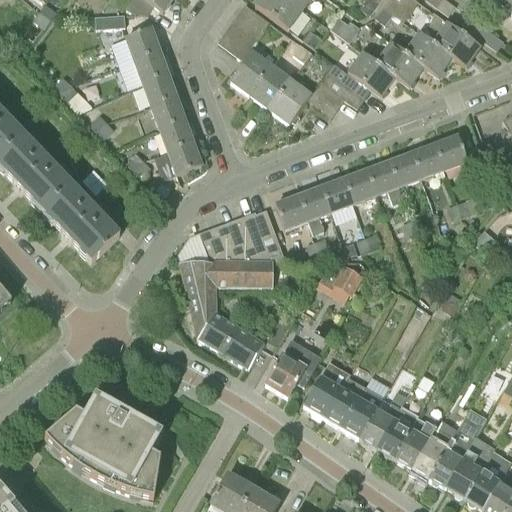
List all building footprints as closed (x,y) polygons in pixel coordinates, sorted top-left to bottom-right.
[(175,0),(141,0),(140,1),(162,17),(175,0)] [(288,34),(302,14),(282,0),(261,0),(255,10),(288,34)] [(282,0),(302,14),(312,0),(282,0)] [(413,19),(410,17),(418,6),(409,0),(390,0),(383,11),(393,18),(416,35),(419,30),(410,23),(413,19)] [(427,0),(425,4),(436,12),(443,2),(440,0),(427,0)] [(486,0),(499,9),(506,0),(486,0)] [(511,0),(506,0),(499,9),(511,18),(511,0)] [(360,12),(370,20),(378,8),(368,1),(360,12)] [(436,12),(448,21),(455,11),(443,2),(436,12)] [(39,16),(51,25),(57,16),(45,8),(39,16)] [(262,36),(268,26),(245,9),(238,18),(262,36)] [(374,23),(384,30),(393,18),(383,11),(374,23)] [(33,25),(43,32),(45,33),(51,25),(39,16),(33,25)] [(255,45),(262,36),(238,18),(231,28),(255,45)] [(124,19),(94,22),(95,34),(125,32),(124,19)] [(461,30),(473,39),(480,29),(468,21),(461,30)] [(329,33),(338,40),(347,28),(338,22),(329,33)] [(359,52),(365,44),(356,38),(360,33),(350,25),(347,28),(338,40),(349,48),(350,46),(359,52)] [(431,47),(451,62),(465,72),(480,52),(446,27),(431,47)] [(248,54),(255,45),(231,28),(224,37),(248,54)] [(496,56),(503,46),(480,29),(473,39),(496,56)] [(134,65),(159,56),(151,33),(125,42),(134,65)] [(314,53),(321,44),(310,35),(302,45),(314,53)] [(241,64),(248,54),(224,37),(217,47),(241,64)] [(439,79),(451,62),(431,47),(417,37),(403,57),(423,72),(437,82),(439,79)] [(375,66),(395,82),(409,92),(411,89),(423,72),(403,57),(389,47),(375,66)] [(299,49),(292,59),(304,67),(311,57),(300,49),(299,49)] [(229,86),(249,101),(271,70),(251,55),(229,86)] [(142,88),(167,79),(159,56),(134,65),(142,88)] [(326,78),(350,95),(358,85),(370,94),(381,102),(383,99),(382,99),(395,82),(375,66),(361,56),(346,77),(334,68),(326,78)] [(249,101),(269,115),(291,84),(271,70),(249,101)] [(350,95),(326,78),(320,87),(344,104),(350,95)] [(150,111),(176,102),(167,79),(142,88),(150,111)] [(59,99),(70,89),(63,82),(52,92),(59,99)] [(289,130),(306,106),(312,99),(291,84),(269,115),(289,130)] [(313,97),(336,114),(344,104),(320,87),(313,97)] [(77,97),(70,89),(59,99),(66,107),(67,107),(77,97)] [(330,123),(336,114),(313,97),(312,99),(306,106),(330,123)] [(159,134),(184,125),(176,102),(150,111),(159,134)] [(0,161),(22,140),(0,116),(0,161)] [(89,129),(89,130),(96,137),(106,127),(99,119),(89,129)] [(511,160),(511,119),(502,125),(507,135),(500,139),(511,160)] [(167,157),(193,148),(184,125),(159,134),(167,157)] [(103,144),(113,134),(106,127),(96,137),(103,144)] [(0,172),(42,217),(71,190),(22,140),(0,161),(0,172)] [(435,149),(444,175),(467,166),(457,141),(435,149)] [(193,148),(167,157),(175,180),(201,171),(193,148)] [(421,183),(444,175),(435,149),(412,158),(421,183)] [(126,168),(125,168),(132,175),(143,165),(136,158),(126,168)] [(398,192),(421,183),(412,158),(389,166),(398,192)] [(140,183),(150,172),(143,165),(132,175),(140,183)] [(375,201),(398,192),(389,166),(366,175),(375,201)] [(353,209),(375,201),(366,175),(343,184),(353,209)] [(330,218),(353,209),(343,184),(320,192),(330,218)] [(42,217),(69,245),(91,268),(119,241),(71,190),(42,217)] [(307,226),(330,218),(320,192),(297,201),(307,226)] [(284,235),(307,226),(297,201),(274,209),(284,235)] [(460,223),(470,219),(465,206),(455,209),(460,223)] [(460,223),(455,209),(447,212),(451,226),(460,223)] [(208,267),(285,266),(266,215),(255,219),(255,217),(254,217),(199,238),(208,267)] [(415,239),(424,236),(419,222),(410,225),(415,239)] [(409,242),(415,239),(410,225),(401,229),(406,243),(409,242)] [(370,256),(380,253),(375,239),(365,242),(370,256)] [(361,260),(370,256),(365,242),(356,246),(361,260)] [(320,260),(330,257),(325,243),(315,246),(320,260)] [(311,264),(320,260),(315,246),(305,250),(311,264)] [(343,251),(347,261),(356,259),(352,248),(343,251)] [(215,288),(216,292),(272,293),(286,292),(286,268),(285,266),(208,267),(178,267),(184,292),(215,288)] [(320,286),(331,293),(333,290),(345,270),(330,269),(320,286)] [(352,301),(364,281),(345,270),(333,290),(352,301)] [(184,292),(197,343),(248,374),(265,348),(217,318),(216,292),(215,288),(184,292)] [(0,315),(10,307),(0,294),(0,315)] [(277,354),(282,344),(293,324),(281,317),(265,347),(277,354)] [(290,346),(283,358),(264,390),(287,403),(295,389),(302,393),(320,363),(290,346)] [(324,424),(342,394),(350,380),(328,367),(320,381),(303,412),(324,424)] [(511,384),(503,397),(511,402),(511,384)] [(324,424),(340,434),(365,392),(354,386),(348,398),(342,394),(324,424)] [(358,444),(376,414),(370,410),(377,398),(374,396),(365,392),(340,434),(358,444)] [(392,464),(410,434),(402,430),(420,399),(410,393),(406,401),(374,453),(392,464)] [(358,444),(374,453),(406,401),(397,396),(384,419),(376,414),(358,444)] [(153,505),(159,465),(151,460),(162,441),(137,427),(141,423),(120,411),(118,416),(94,403),(83,422),(75,418),(44,445),(49,451),(55,457),(68,467),(81,477),(92,484),(103,490),(116,495),(129,500),(140,503),(153,505)] [(426,484),(445,495),(475,442),(485,423),(469,414),(456,435),(426,484)] [(426,484),(456,435),(439,424),(434,432),(409,474),(426,484)] [(392,464),(409,474),(434,432),(425,427),(419,438),(410,434),(392,464)] [(464,506),(491,458),(494,452),(475,442),(445,495),(464,506)] [(464,506),(473,511),(484,511),(504,478),(509,469),(491,458),(464,506)] [(506,511),(511,503),(511,482),(504,478),(484,511),(506,511)] [(209,511),(242,511),(253,494),(228,480),(209,511)] [(275,511),(278,509),(253,494),(242,511),(275,511)] [(13,511),(0,496),(0,511),(13,511)]
